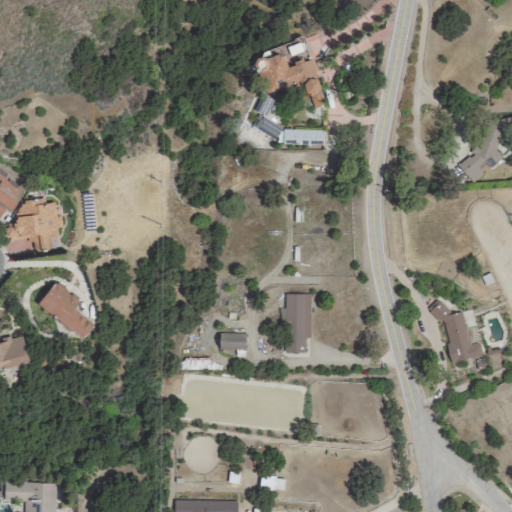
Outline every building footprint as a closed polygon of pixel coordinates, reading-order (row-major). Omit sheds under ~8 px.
[(265,91),(301,80),(310,108),(324,104),(307,51),(291,56),(293,63),(286,65),(281,50),(255,59),(265,91)] [(451,158),(469,182),(501,158),(490,144),(511,128),(504,119),(451,158)] [(0,213),(4,206),(9,210),(16,199),(12,197),(18,186),(0,175),(0,213)] [(4,239),(26,236),(27,242),(32,242),(33,249),(46,248),(44,229),(54,228),(54,226),(61,225),(60,215),(55,215),(54,200),(44,201),(43,198),(14,201),(16,222),(3,224),(4,239)] [(81,338),(92,323),(71,308),(77,299),(52,281),(35,304),(81,338)] [(309,293),(284,293),(284,352),(303,352),(303,337),(309,337),(309,293)] [(244,333),(218,332),(218,348),(244,349),(244,333)] [(0,368),(27,362),(21,335),(9,338),(0,339),(0,368)] [(53,511),(54,482),(2,481),(2,500),(22,500),(21,511),(53,511)]
